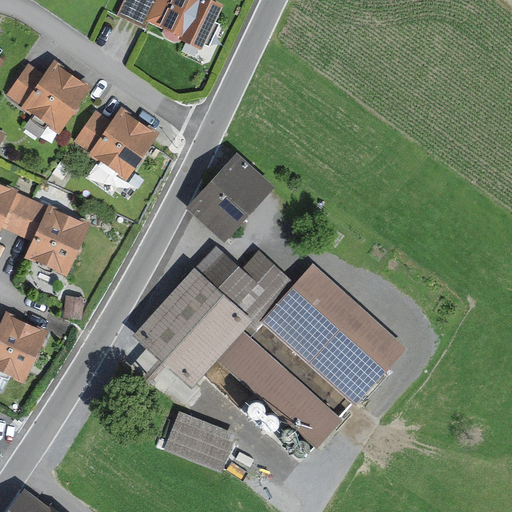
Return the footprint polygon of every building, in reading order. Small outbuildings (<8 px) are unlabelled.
[(126,0),(123,7),(137,14),(146,18),(154,0),(126,0)] [(218,7),(202,0),(154,0),(146,18),(200,44),(218,7)] [(85,88),(51,65),(42,78),(24,105),(22,108),(56,131),(85,88)] [(27,67),(9,94),(24,105),(42,78),(35,73),(27,67)] [(153,134),(119,111),(110,123),(92,150),(90,153),(124,176),(153,134)] [(95,113),(77,140),(92,150),(110,123),(104,119),(95,113)] [(231,157),(187,203),(223,236),(267,190),(231,157)] [(13,195),(0,188),(0,222),(12,198),(13,195)] [(44,213),(12,198),(0,222),(0,225),(19,234),(31,240),(44,213)] [(84,226),(46,209),(44,213),(31,240),(24,255),(62,272),(84,226)] [(215,251),(137,333),(192,384),(216,359),(241,332),(259,316),(290,281),(261,254),(241,275),(215,251)] [(290,281),(259,316),(354,403),(400,353),(304,266),(290,281)] [(84,300),(65,297),(62,319),(81,321),(84,300)] [(0,372),(21,381),(41,333),(2,316),(0,320),(0,372)] [(241,332),(216,359),(312,448),(337,420),(241,332)] [(234,440),(175,420),(165,450),(224,470),(234,440)] [(290,439),(291,436),(290,432),(289,430),(286,427),(283,427),(279,427),(276,429),(274,432),(273,435),(274,438),(276,441),(278,443),(282,444),(285,444),(288,442),(290,439)] [(303,452),(304,449),(304,446),(302,443),(299,441),(296,440),(292,440),(289,442),(287,445),(287,448),(287,451),(289,454),(292,456),(295,457),(298,457),(301,455),(303,452)] [(48,511),(28,497),(16,511),(48,511)]
